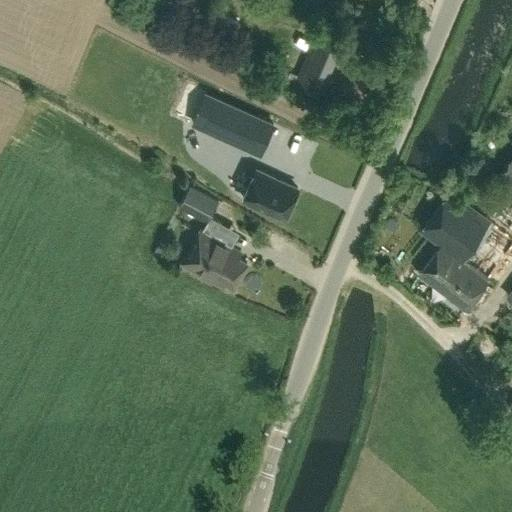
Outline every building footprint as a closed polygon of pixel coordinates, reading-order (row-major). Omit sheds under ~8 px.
[(335,51),(313,41),(307,56),(329,65),(335,51)] [(203,94),(190,123),(259,155),(272,126),(203,94)] [(260,169),(245,196),(286,217),(301,189),(260,169)] [(219,200),(192,184),(179,206),(207,222),(219,200)] [(442,243),(488,277),(511,245),(511,236),(470,205),(468,209),(448,194),(422,228),(442,243)] [(236,284),(249,261),(239,256),(239,255),(239,254),(238,249),(203,230),(186,262),(220,282),(226,280),(226,279),(236,284)] [(467,305),(488,277),(442,243),(422,271),(467,305)] [(508,378),(511,373),(511,356),(498,369),(508,378)]
